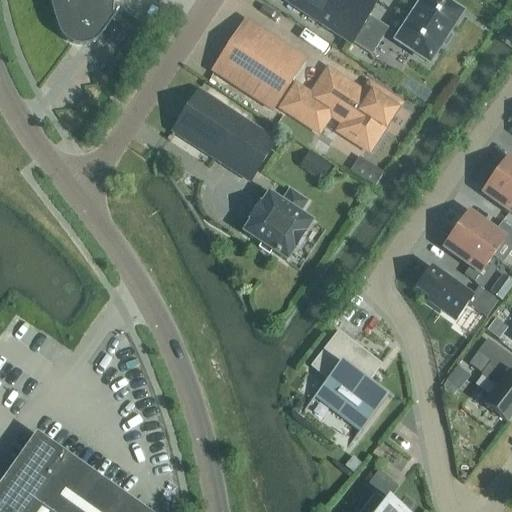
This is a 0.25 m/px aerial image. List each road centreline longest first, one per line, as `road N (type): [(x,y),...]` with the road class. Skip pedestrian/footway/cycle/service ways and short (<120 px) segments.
road 1 (residential): [(451,511),(417,350),(379,285),(511,96)]
road 2 (unclassified): [(212,511),(190,402),(167,340),(117,248),(79,199)]
road 3 (unclassified): [(79,199),(209,0)]
road 4 (unclassified): [(79,199),(0,84)]
